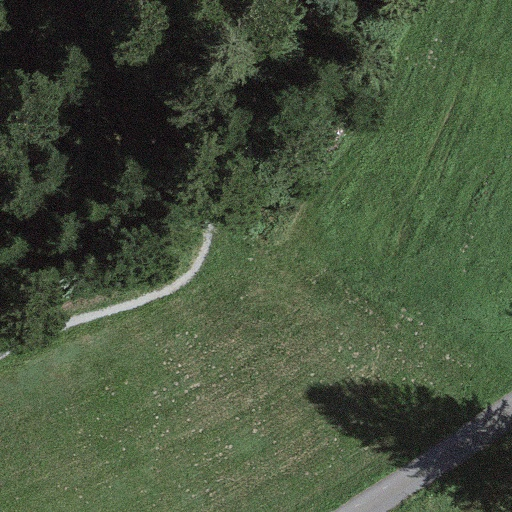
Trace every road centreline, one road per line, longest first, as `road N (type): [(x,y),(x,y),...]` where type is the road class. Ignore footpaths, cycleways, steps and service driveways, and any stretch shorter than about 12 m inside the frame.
road 1 (unknown): [(0,323),(128,282),(192,234),(150,153),(29,35),(0,18)]
road 2 (unclassified): [(351,511),(511,412)]
